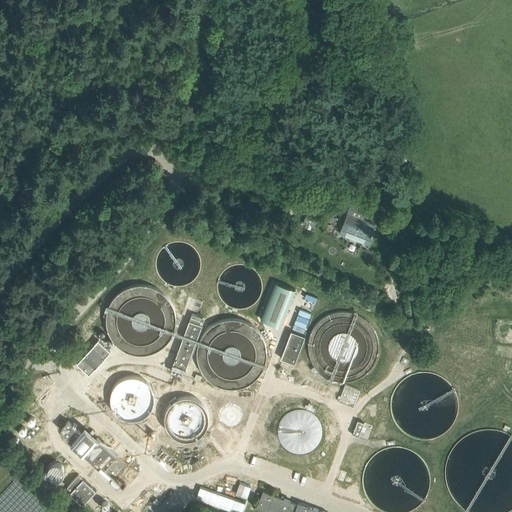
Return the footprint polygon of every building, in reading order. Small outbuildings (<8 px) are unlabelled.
[(341,180),(347,166),(341,163),(336,178),(341,180)] [(369,239),(371,234),(375,225),(362,220),(367,207),(352,201),(342,229),(369,239)] [(171,371),(183,375),(204,318),(192,313),(171,371)] [(294,363),(305,335),(290,330),(280,358),(294,363)] [(81,367),(89,375),(95,368),(104,358),(110,352),(98,340),(92,347),(89,350),(83,357),(77,363),(81,367)] [(166,374),(149,368),(146,373),(164,380),(166,374)] [(42,381),(29,397),(34,402),(48,387),(42,381)] [(338,401),(353,407),(360,389),(344,384),(338,401)] [(231,428),(241,416),(229,405),(218,417),(231,428)] [(73,440),(80,432),(68,421),(65,424),(69,427),(64,432),(73,440)] [(358,421),(352,435),(367,440),(373,426),(358,421)] [(60,429),(64,432),(69,427),(65,424),(60,429)] [(85,451),(92,443),(80,432),(73,440),(85,451)] [(97,438),(92,443),(85,451),(104,469),(104,468),(109,473),(113,469),(118,473),(126,464),(97,438)] [(96,490),(91,486),(82,478),(69,492),(83,504),(96,490)] [(257,507),(270,511),(325,511),(298,502),(297,504),(263,491),(257,507)]
